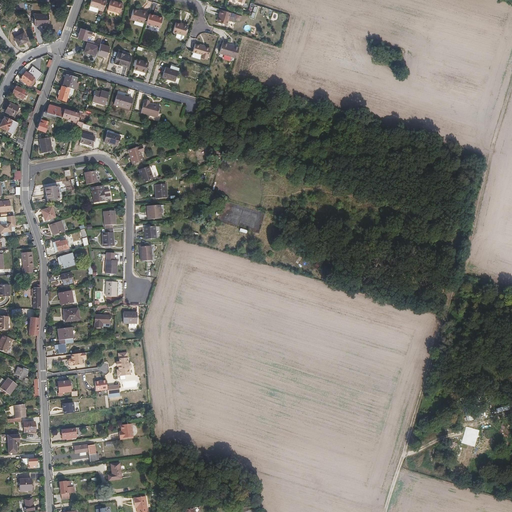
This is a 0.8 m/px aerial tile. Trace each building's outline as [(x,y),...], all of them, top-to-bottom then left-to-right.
[(104,11),(107,1),(103,0),(91,0),(90,5),(91,5),(100,8),(99,10),(104,11)] [(114,0),(111,0),(108,9),(121,13),(124,3),(114,0)] [(144,23),(147,13),(134,9),(131,19),(135,20),(144,23)] [(231,13),(232,12),(222,9),(220,14),(222,14),(219,22),(228,25),(229,19),(231,13)] [(160,28),(163,17),(150,13),(147,24),(160,28)] [(49,25),(49,14),(34,14),(34,24),(43,24),(43,25),(49,25)] [(188,28),(189,25),(184,23),(184,24),(177,22),(174,31),(186,35),(187,35),(188,28)] [(28,40),(24,32),(15,37),(19,45),(28,40)] [(114,44),(115,38),(108,36),(106,42),(114,44)] [(97,51),(98,46),(88,42),(86,48),(97,51)] [(237,58),(240,47),(223,42),(220,53),(237,58)] [(196,44),(194,52),(203,54),(202,58),(208,60),(212,49),(196,44)] [(118,52),(115,63),(122,65),(122,64),(129,66),(132,56),(118,52)] [(138,58),(134,69),(146,72),(149,62),(138,58)] [(43,74),(33,67),(31,69),(40,79),(43,74)] [(176,81),(179,71),(170,68),(166,67),(163,77),(176,81)] [(40,79),(31,69),(28,73),(34,78),(38,81),(40,79)] [(34,78),(28,73),(26,72),(20,79),(28,86),(29,85),(34,79),(34,78)] [(74,89),(77,78),(66,75),(63,86),(74,89)] [(25,94),(26,91),(25,91),(26,87),(18,84),(17,87),(16,87),(12,95),(24,100),(26,95),(25,94)] [(62,87),(58,99),(66,102),(70,89),(62,87)] [(95,91),(92,101),(106,106),(109,93),(101,90),(101,92),(95,91)] [(118,95),(115,104),(131,109),(134,98),(126,96),(126,97),(118,95)] [(81,114),(65,109),(66,104),(51,100),(47,113),(44,112),(42,115),(55,121),(57,116),(77,122),(77,125),(82,127),(83,123),(78,121),(81,114)] [(157,118),(161,107),(153,104),(153,106),(149,105),(150,104),(150,101),(149,101),(149,102),(145,100),(141,113),(157,118)] [(10,102),(6,112),(15,116),(20,106),(10,102)] [(13,132),(18,122),(6,115),(0,126),(7,129),(13,132)] [(46,132),(48,125),(40,123),(37,129),(46,132)] [(108,132),(105,142),(118,146),(121,136),(108,132)] [(83,133),(80,142),(92,146),(95,137),(83,133)] [(52,151),(49,137),(42,138),(38,139),(41,154),(52,151)] [(142,145),(128,150),(133,164),(144,161),(141,152),(144,151),(142,145)] [(149,166),(139,169),(143,182),(154,178),(149,166)] [(85,173),(87,185),(97,183),(95,171),(85,173)] [(155,185),(156,198),(167,197),(166,184),(155,185)] [(59,193),(58,186),(46,189),(47,195),(59,193)] [(105,201),(104,190),(105,190),(104,186),(91,188),(94,203),(105,201)] [(60,199),(59,193),(47,195),(48,202),(60,199)] [(10,198),(0,199),(0,210),(11,209),(10,198)] [(160,204),(148,205),(149,219),(161,218),(160,204)] [(42,210),(45,220),(55,217),(52,206),(42,210)] [(115,225),(114,211),(104,212),(105,230),(106,229),(112,229),(112,225),(115,225)] [(11,231),(11,227),(15,226),(14,216),(7,216),(7,220),(9,220),(9,224),(8,224),(0,224),(0,223),(0,228),(0,229),(0,233),(11,231)] [(50,224),(53,235),(61,232),(58,222),(50,224)] [(145,227),(146,239),(157,238),(156,226),(150,226),(150,224),(147,224),(147,226),(145,227)] [(114,247),(113,229),(112,229),(106,229),(106,233),(103,233),(103,247),(114,247)] [(70,248),(68,240),(64,241),(57,243),(58,251),(70,248)] [(152,260),(151,247),(140,247),(141,262),(146,261),(147,269),(152,268),(151,260),(152,260)] [(33,258),(32,251),(22,252),(23,259),(33,258)] [(63,262),(64,268),(76,264),(73,253),(60,256),(61,262),(63,262)] [(107,253),(105,274),(116,275),(118,261),(114,261),(115,253),(107,253)] [(33,272),(33,266),(34,265),(33,258),(23,259),(23,266),(22,267),(23,272),(33,272)] [(71,272),(62,274),(64,284),(74,281),(71,272)] [(107,281),(106,295),(116,296),(117,281),(107,281)] [(0,295),(10,295),(9,283),(0,283),(0,295)] [(41,309),(41,285),(39,285),(35,285),(35,289),(33,289),(33,297),(35,298),(34,308),(38,308),(38,309),(41,309)] [(60,293),(62,304),(73,302),(72,291),(60,293)] [(65,310),(67,321),(80,319),(79,308),(65,310)] [(123,312),(123,323),(136,322),(135,312),(123,312)] [(0,328),(7,329),(8,315),(0,314),(0,328)] [(95,315),(95,327),(102,328),(103,323),(110,323),(110,315),(95,315)] [(38,335),(40,318),(31,318),(30,334),(38,335)] [(75,342),(73,326),(60,328),(62,339),(60,339),(61,344),(67,343),(75,342)] [(0,349),(7,352),(12,338),(3,334),(0,340),(0,349)] [(68,352),(67,343),(61,344),(60,344),(61,353),(68,352)] [(121,368),(121,374),(133,373),(133,367),(134,367),(135,365),(135,363),(133,361),(132,361),(131,350),(122,351),(123,359),(122,360),(122,367),(121,368)] [(85,364),(84,358),(87,357),(86,352),(72,354),(73,358),(71,359),(70,360),(70,363),(71,364),(73,364),(74,365),(85,364)] [(19,366),(15,373),(25,377),(28,370),(19,366)] [(9,394),(17,384),(8,377),(0,386),(0,388),(4,391),(4,392),(6,394),(7,392),(9,394)] [(59,381),(60,392),(71,390),(70,379),(59,381)] [(108,386),(107,380),(95,381),(96,390),(108,389),(108,386)] [(121,393),(120,384),(108,386),(108,389),(109,394),(121,393)] [(58,401),(58,411),(68,410),(67,400),(58,401)] [(26,417),(25,404),(14,405),(16,418),(26,417)] [(24,422),(25,431),(36,431),(35,421),(24,422)] [(134,436),(132,422),(121,424),(122,430),(123,433),(120,433),(121,437),(134,436)] [(62,429),(63,438),(76,437),(75,428),(62,429)] [(20,442),(20,434),(8,434),(9,451),(9,453),(10,453),(17,452),(18,452),(18,451),(17,451),(17,442),(20,442)] [(100,460),(99,452),(96,453),(95,444),(89,445),(89,443),(75,445),(76,452),(80,451),(86,451),(89,450),(89,454),(90,454),(91,461),(100,460)] [(36,467),(36,463),(38,463),(37,458),(29,459),(29,464),(29,467),(36,467)] [(113,473),(109,474),(110,480),(122,478),(120,462),(111,463),(113,473)] [(20,479),(20,491),(32,490),(31,478),(20,479)] [(60,482),(62,499),(70,498),(69,493),(75,492),(74,486),(71,486),(70,481),(60,482)] [(148,511),(146,495),(134,497),(135,504),(137,504),(138,507),(137,507),(137,511),(148,511)] [(26,498),(27,511),(35,510),(33,497),(26,498)]
